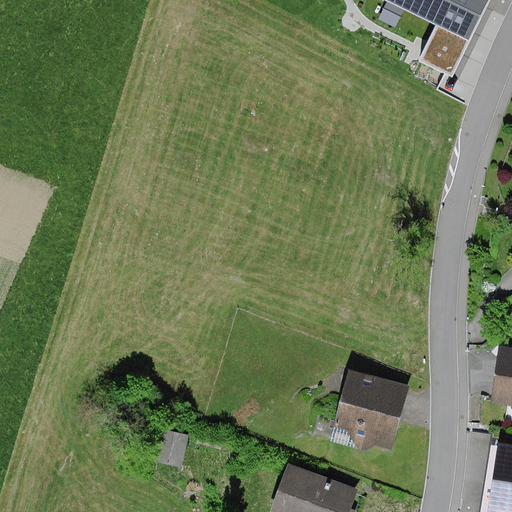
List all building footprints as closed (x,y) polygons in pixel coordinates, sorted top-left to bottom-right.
[(488,0),(383,0),(436,26),(468,42),(488,0)] [(450,77),(468,42),(436,26),(418,62),(450,77)] [(511,348),(500,347),(492,404),(511,406),(511,348)] [(410,387),(350,371),(338,417),(331,442),(367,452),(375,446),(393,451),(410,387)] [(183,468),(190,435),(159,429),(154,454),(156,454),(155,462),(183,468)] [(485,511),(511,511),(511,438),(496,437),(485,511)] [(352,509),(359,490),(290,465),(273,511),(357,511),(358,511),(352,509)]
